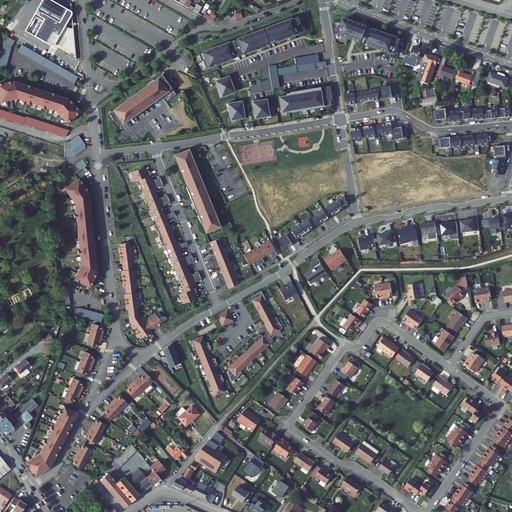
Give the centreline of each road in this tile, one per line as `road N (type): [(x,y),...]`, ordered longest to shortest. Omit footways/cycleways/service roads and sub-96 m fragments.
road 1 (residential): [(419,511),(287,426),(341,349),(358,345),(377,320),(449,366)]
road 2 (residential): [(426,511),(499,407),(449,366)]
road 3 (residential): [(332,0),(511,64)]
road 4 (residential): [(154,146),(340,119)]
road 5 (residential): [(97,154),(115,336)]
road 6 (residential): [(218,307),(154,146)]
road 7 (residential): [(218,307),(357,222)]
road 8 (residential): [(82,0),(97,154)]
road 9 (residential): [(357,222),(503,198)]
road 10 (residential): [(323,0),(340,119)]
